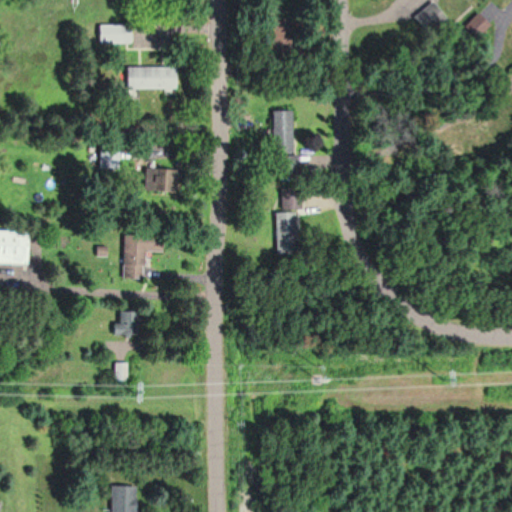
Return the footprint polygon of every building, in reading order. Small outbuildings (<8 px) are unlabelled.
[(262,19),(262,56),(289,56),(289,19),(262,19)] [(97,44),(131,44),(131,25),(97,25),(97,44)] [(124,90),(175,90),(175,67),(124,67),(124,90)] [(292,154),(291,110),(270,111),(271,154),(292,154)] [(104,168),(117,167),(116,151),(103,152),(104,168)] [(275,254),(289,254),(289,224),(275,224),(275,254)] [(0,230),(0,264),(26,264),(26,231),(0,230)] [(120,237),(120,279),(142,279),(142,237),(120,237)] [(130,336),(135,313),(118,310),(114,333),(130,336)] [(108,485),(107,511),(132,511),(133,486),(108,485)]
